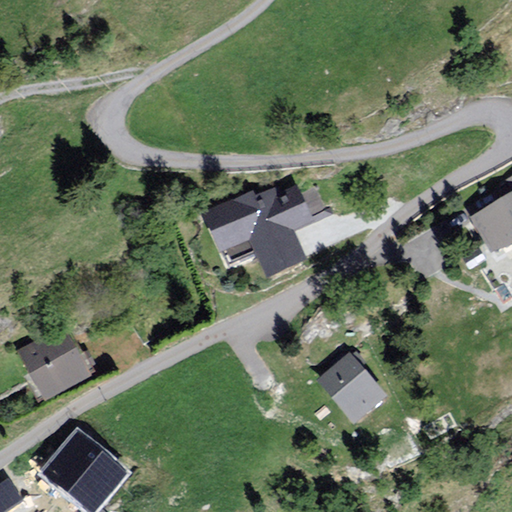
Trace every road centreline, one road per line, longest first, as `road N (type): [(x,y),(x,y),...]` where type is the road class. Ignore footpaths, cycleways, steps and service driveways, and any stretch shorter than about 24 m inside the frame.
road 1 (unclassified): [(265,0),(130,89),(113,116),(115,133),(130,147),(201,162),(314,159),(413,140),(487,114),(508,126),(504,150),(408,209),(328,277),(74,409),(0,457)]
road 2 (track): [(150,76),(0,96)]
